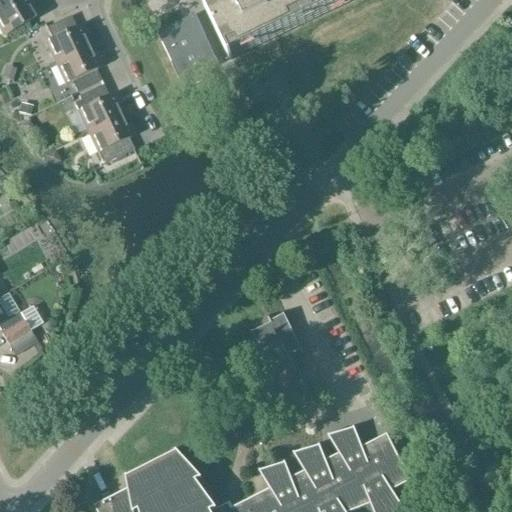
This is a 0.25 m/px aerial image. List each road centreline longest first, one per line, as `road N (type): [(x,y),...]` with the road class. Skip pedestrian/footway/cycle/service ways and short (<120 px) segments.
road 1 (unclassified): [(0,510),(32,492),(337,158)]
road 2 (unclassified): [(337,158),(479,0)]
road 3 (residential): [(377,236),(411,304),(511,258)]
road 4 (residential): [(156,135),(92,0)]
road 5 (residential): [(511,175),(377,236)]
